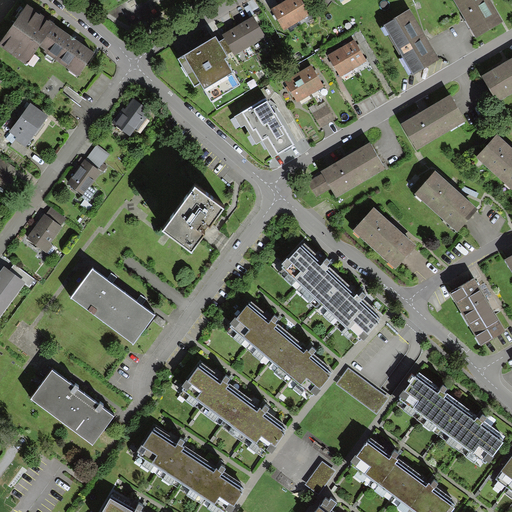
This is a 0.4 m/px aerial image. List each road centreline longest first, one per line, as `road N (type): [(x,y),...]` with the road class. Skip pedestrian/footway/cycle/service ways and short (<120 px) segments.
road 1 (residential): [(511,34),(266,181)]
road 2 (residential): [(278,191),(131,392)]
road 3 (residential): [(134,62),(0,245)]
road 4 (residential): [(134,62),(266,181)]
road 5 (residential): [(278,191),(404,302)]
road 6 (residential): [(404,302),(511,235)]
road 7 (residential): [(239,0),(134,62)]
